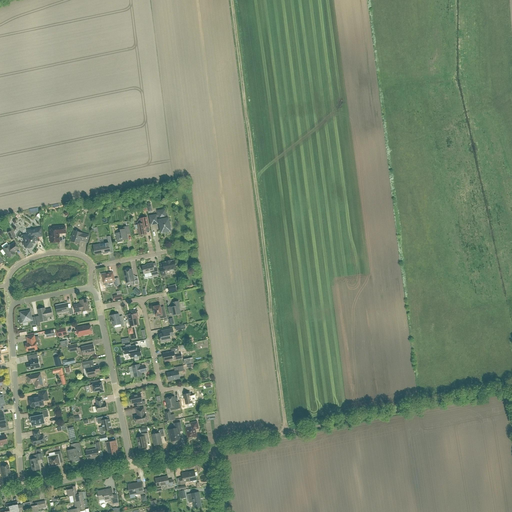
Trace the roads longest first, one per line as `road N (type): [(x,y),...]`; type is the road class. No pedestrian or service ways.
road 1 (track): [(286,432),(231,0)]
road 2 (unclassified): [(215,448),(405,408)]
